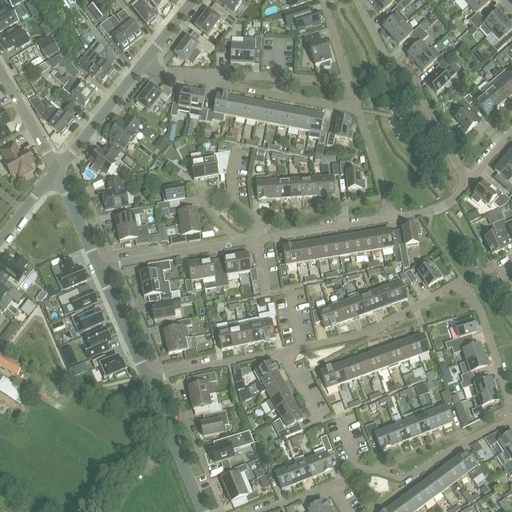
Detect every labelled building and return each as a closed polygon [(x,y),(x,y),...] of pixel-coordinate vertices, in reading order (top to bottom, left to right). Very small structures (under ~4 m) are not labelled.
[(20,0),(7,0),(12,9),(22,3),(20,0)] [(156,21),(149,12),(146,8),(147,7),(148,6),(142,0),(139,0),(131,7),(147,26),(150,24),(151,25),(156,21)] [(149,0),(158,11),(166,4),(162,0),(149,0)] [(216,0),(234,13),(241,3),(242,3),(247,7),(252,2),(249,0),(216,0)] [(375,6),(373,8),(379,14),(381,13),(382,13),(394,3),(398,7),(398,8),(400,6),(406,0),(379,0),(374,5),(375,6)] [(448,0),(449,0),(453,5),(454,4),(462,12),(468,7),(475,0),(448,0)] [(476,15),(468,22),(473,27),(482,18),(478,14),(490,3),(486,0),(475,0),(468,7),(476,15)] [(96,3),(88,9),(99,22),(107,16),(96,3)] [(394,19),(383,29),(391,38),(404,26),(408,23),(400,14),(404,11),(400,6),(398,8),(398,7),(390,14),(394,19)] [(307,8),(306,8),(284,15),(288,27),(296,24),(299,33),(320,26),(315,12),(309,14),(307,8)] [(9,9),(0,14),(0,32),(17,23),(9,9)] [(196,27),(195,28),(196,29),(196,28),(207,37),(208,36),(209,37),(214,31),(213,30),(220,21),(225,24),(231,16),(222,9),(215,17),(209,12),(208,11),(208,12),(196,27)] [(37,10),(30,14),(33,19),(40,14),(37,10)] [(119,17),(137,42),(143,37),(124,11),(118,16),(119,17)] [(482,18),(473,27),(477,32),(479,30),(487,38),(490,35),(506,21),(498,12),(496,14),(486,23),(482,18)] [(119,32),(130,47),(137,42),(119,17),(118,16),(117,17),(121,23),(119,24),(114,17),(109,20),(119,32)] [(113,40),(117,45),(123,52),(130,47),(119,32),(109,20),(109,21),(109,20),(100,27),(110,40),(111,38),(113,40)] [(487,38),(485,40),(493,48),(497,53),(506,45),(502,40),(511,31),(511,27),(506,21),(490,35),(487,38)] [(404,26),(391,38),(399,47),(410,36),(414,41),(424,32),(419,27),(412,34),(404,26)] [(472,27),(468,31),(472,36),(477,32),(472,27)] [(19,29),(0,39),(0,40),(7,53),(14,49),(16,52),(20,49),(30,44),(24,34),(22,35),(19,29)] [(51,34),(48,29),(43,32),(46,37),(51,34)] [(419,45),(407,56),(415,64),(428,52),(421,44),(428,37),(424,32),(414,41),(419,45)] [(318,34),(304,38),(308,51),(310,51),(315,67),(322,65),(322,68),(329,68),(330,63),(331,62),(330,59),(330,55),(329,55),(326,45),(321,46),(318,34)] [(53,38),(41,45),(48,57),(60,50),(53,38)] [(215,48),(201,38),(196,45),(188,39),(188,38),(187,39),(176,55),(175,55),(176,56),(178,57),(177,59),(182,63),(183,61),(185,63),(186,64),(187,63),(186,63),(196,51),(201,54),(204,51),(209,55),(215,48)] [(255,51),(261,51),(262,38),(255,38),(255,48),(243,47),(242,65),(254,66),(255,51)] [(242,65),(243,47),(232,47),(232,42),(225,42),(225,55),(231,55),(230,65),(242,65)] [(15,63),(32,52),(29,47),(12,58),(15,63)] [(428,52),(415,64),(423,73),(433,64),(434,63),(438,67),(439,67),(445,62),(448,59),(444,54),(440,57),(433,49),(428,52)] [(89,50),(83,57),(108,78),(114,71),(114,70),(113,70),(111,68),(116,62),(106,50),(99,58),(94,54),(89,50)] [(476,50),(469,56),(480,68),(487,63),(476,50)] [(75,80),(79,75),(75,72),(72,66),(64,53),(58,57),(63,61),(59,64),(75,80)] [(79,62),(76,65),(88,75),(93,79),(101,86),(108,78),(83,57),(79,62)] [(439,75),(428,85),(436,95),(444,88),(445,88),(449,85),(448,84),(450,83),(449,82),(452,79),(456,75),(449,67),(445,62),(439,67),(438,67),(435,70),(439,75)] [(34,70),(44,79),(50,72),(40,63),(34,70)] [(504,72),(496,78),(500,83),(511,97),(511,80),(509,76),(508,77),(504,72)] [(63,90),(71,97),(84,108),(90,101),(63,79),(57,74),(53,78),(65,88),(63,90)] [(63,79),(90,101),(95,94),(83,83),(80,86),(67,75),(63,79)] [(496,78),(488,85),(490,88),(503,104),(511,97),(500,83),(496,78)] [(486,82),(477,89),(479,91),(482,95),(495,111),(503,104),(490,88),(488,85),(486,82)] [(142,97),(137,103),(138,104),(137,106),(142,110),(144,109),(149,112),(159,99),(164,103),(172,94),(172,88),(162,87),(158,92),(150,86),(146,92),(141,97),(142,97)] [(189,114),(193,92),(182,90),(179,105),(173,104),(170,117),(177,118),(178,112),(189,114)] [(456,90),(451,95),(455,99),(459,104),(460,106),(465,112),(455,120),(461,127),(456,131),(461,137),(462,138),(467,134),(477,125),(477,124),(476,125),(467,114),(472,110),(469,106),(464,100),(456,90)] [(200,118),(199,122),(206,123),(208,111),(202,110),(205,95),(193,92),(189,114),(189,116),(200,118)] [(483,97),(475,104),(486,118),(488,117),(489,119),(495,114),(494,112),(495,111),(482,95),(483,97)] [(469,96),(464,100),(469,106),(474,102),(469,96)] [(214,112),(208,111),(206,123),(212,125),(212,121),(223,123),(225,117),(228,99),(217,97),(214,112)] [(68,130),(53,117),(49,114),(41,102),(37,98),(30,103),(33,108),(35,107),(42,118),(50,124),(49,126),(61,137),(68,130)] [(46,99),(45,100),(41,102),(49,114),(53,117),(68,130),(74,122),(51,103),(50,104),(46,99)] [(239,101),(228,99),(225,117),(235,119),(239,101)] [(235,119),(246,121),(249,103),(239,101),(235,119)] [(260,105),(249,103),(246,121),(256,123),(260,105)] [(256,123),(267,125),(270,107),(260,105),(256,123)] [(267,125),(278,127),(281,109),(270,107),(267,125)] [(292,111),(281,109),(278,127),(288,129),(292,111)] [(0,141),(10,136),(5,126),(10,123),(2,111),(0,112),(0,141)] [(288,129),(299,131),(302,112),(297,111),(297,112),(292,111),(288,129)] [(308,135),(309,135),(313,115),(308,114),(302,112),(299,131),(309,133),(308,135)] [(313,115),(309,135),(319,138),(318,145),(324,146),(327,134),(321,133),(324,117),(313,115)] [(109,136),(125,149),(129,144),(131,144),(136,138),(135,137),(135,135),(133,134),(140,126),(130,118),(126,123),(126,126),(123,126),(120,123),(109,136)] [(353,132),(349,131),(350,123),(338,120),(335,135),(329,134),(326,147),(333,148),(335,138),(352,141),(352,140),(353,132)] [(144,127),(140,133),(148,139),(152,134),(144,127)] [(212,129),(205,128),(203,136),(211,137),(212,129)] [(178,134),(169,132),(168,139),(177,141),(178,134)] [(152,146),(159,152),(165,145),(158,139),(152,146)] [(11,177),(15,175),(19,180),(34,171),(30,166),(33,164),(26,152),(20,156),(14,144),(0,152),(7,163),(4,165),(11,177)] [(109,145),(103,154),(98,150),(89,162),(106,175),(115,164),(113,162),(119,153),(109,145)] [(317,145),(315,157),(321,157),(322,157),(324,146),(318,145),(317,145)] [(213,155),(202,157),(203,159),(206,180),(219,178),(218,177),(217,170),(228,168),(231,153),(214,156),(213,155)] [(511,158),(509,156),(502,164),(511,172),(511,158)] [(123,162),(132,169),(135,164),(126,157),(123,162)] [(206,180),(203,159),(191,161),(194,181),(194,182),(206,180)] [(178,177),(181,171),(169,162),(165,168),(178,177)] [(360,173),(352,173),(351,163),(340,164),(341,177),(347,176),(348,191),(347,191),(347,192),(366,191),(365,189),(365,181),(360,182),(360,173)] [(511,179),(511,172),(502,164),(494,172),(508,184),(511,179)] [(268,178),(256,179),(257,184),(258,199),(258,203),(269,202),(268,181),(268,178)] [(334,198),(334,193),(333,179),(322,180),(323,198),(334,198)] [(268,181),(269,202),(280,201),(279,180),(268,181)] [(279,180),(280,201),(291,200),(289,180),(279,180)] [(301,200),(300,181),(290,182),(290,180),(289,180),(291,200),(301,200)] [(323,198),(322,180),(311,181),(312,199),(323,198)] [(103,196),(106,211),(128,207),(125,192),(122,193),(120,181),(107,183),(109,195),(103,196)] [(312,199),(311,181),(300,181),(301,200),(312,199)] [(162,211),(168,210),(170,209),(169,203),(184,201),(184,202),(185,201),(182,183),(180,183),(181,184),(173,185),(173,190),(162,191),(164,204),(157,205),(157,206),(154,207),(155,212),(158,211),(158,212),(162,211)] [(483,185),(474,196),(470,200),(477,206),(481,201),(490,209),(494,205),(499,210),(505,206),(510,201),(511,203),(511,202),(511,196),(509,200),(499,191),(494,196),(483,187),(484,186),(483,185)] [(179,215),(181,226),(199,223),(197,211),(196,211),(181,214),(180,208),(170,209),(168,210),(169,216),(179,215)] [(143,209),(130,211),(131,217),(116,220),(116,219),(115,219),(118,232),(136,229),(134,217),(144,216),(143,209)] [(477,210),(466,216),(470,224),(481,218),(477,210)] [(504,220),(498,223),(503,234),(509,232),(511,239),(511,227),(508,229),(504,220)] [(201,235),(199,223),(181,226),(182,237),(170,239),(171,246),(186,243),(185,237),(200,235),(200,236),(201,235)] [(503,234),(498,223),(492,225),(495,232),(484,237),(486,241),(485,242),(487,247),(488,246),(492,256),(504,251),(498,237),(503,234)] [(399,246),(400,251),(400,255),(403,270),(410,269),(406,250),(418,248),(417,237),(421,236),(420,227),(402,230),(402,231),(403,231),(405,245),(399,246)] [(136,229),(118,232),(120,244),(120,243),(135,241),(136,247),(149,245),(147,238),(138,240),(136,229)] [(390,232),(379,233),(382,251),(393,249),(390,232)] [(372,253),(382,251),(379,233),(369,235),(372,253)] [(358,237),(361,255),(372,253),(369,235),(358,237)] [(350,257),(361,255),(358,237),(347,239),(350,257)] [(340,259),(350,257),(347,239),(337,241),(340,259)] [(340,259),(337,241),(326,242),(329,260),(340,259)] [(318,262),(329,260),(326,242),(315,244),(318,262)] [(308,264),(318,262),(315,244),(305,246),(308,264)] [(308,264),(305,246),(294,248),(297,266),(308,264)] [(286,268),(297,266),(294,248),(283,250),(286,266),(286,268)] [(248,255),(236,257),(239,275),(250,273),(252,283),(258,282),(256,270),(250,271),(247,256),(248,256),(248,255)] [(2,264),(0,267),(0,270),(2,272),(10,278),(6,283),(17,292),(23,285),(27,280),(23,278),(27,273),(24,270),(27,266),(23,263),(23,262),(21,261),(18,258),(14,262),(8,257),(4,262),(2,264)] [(227,277),(239,275),(236,257),(223,259),(223,260),(224,260),(226,275),(220,276),(222,288),(229,287),(227,277)] [(81,269),(75,271),(74,272),(72,268),(74,268),(71,261),(59,266),(63,276),(59,278),(65,291),(87,282),(81,269)] [(200,263),(203,281),(204,286),(215,284),(216,289),(222,288),(220,276),(214,277),(212,262),(212,261),(200,263)] [(140,275),(142,287),(160,284),(164,283),(163,272),(171,271),(169,262),(147,266),(149,274),(141,275),(140,275)] [(203,281),(200,263),(188,265),(188,266),(191,281),(185,282),(187,294),(193,293),(192,283),(203,281)] [(286,268),(286,266),(280,267),(282,280),(288,279),(286,268)] [(437,271),(434,273),(429,266),(418,273),(428,288),(439,281),(443,279),(437,271)] [(417,281),(410,271),(404,275),(411,285),(417,281)] [(389,284),(390,288),(396,305),(407,301),(399,280),(389,284)] [(0,304),(6,296),(18,305),(24,297),(17,292),(6,283),(2,288),(0,286),(0,304)] [(160,284),(142,287),(144,299),(145,299),(159,296),(160,302),(162,302),(173,300),(172,294),(170,294),(168,283),(164,283),(160,284)] [(320,285),(309,289),(311,296),(322,292),(320,285)] [(55,296),(52,288),(46,290),(49,299),(55,296)] [(396,305),(390,288),(380,292),(386,309),(396,305)] [(78,290),(58,299),(62,309),(71,304),(75,313),(96,304),(95,302),(97,301),(94,293),(92,294),(91,292),(81,296),(78,290)] [(370,295),(376,312),(386,309),(380,292),(370,295)] [(321,295),(310,297),(312,306),(323,304),(321,295)] [(370,295),(360,299),(366,316),(376,312),(370,295)] [(180,299),(179,299),(180,306),(195,303),(194,297),(180,299)] [(154,303),(154,304),(155,309),(152,310),(152,311),(151,313),(152,320),(154,321),(154,323),(175,319),(174,312),(181,311),(180,306),(179,299),(173,300),(162,302),(160,302),(154,303)] [(350,303),(356,320),(366,316),(360,299),(350,303)] [(29,318),(37,308),(29,301),(21,311),(29,318)] [(356,320),(350,303),(340,306),(346,323),(356,320)] [(221,304),(214,305),(214,313),(222,312),(221,304)] [(276,317),(274,305),(268,306),(270,318),(276,317)] [(329,307),(329,308),(335,327),(346,323),(340,306),(330,310),(329,307)] [(329,308),(318,311),(325,331),(335,327),(329,308)] [(71,317),(75,328),(81,325),(84,333),(103,325),(102,321),(103,320),(100,313),(99,314),(98,312),(94,314),(85,318),(82,312),(71,317)] [(164,332),(166,344),(186,339),(189,339),(187,328),(192,327),(190,320),(178,323),(179,329),(164,332)] [(260,323),(264,343),(275,341),(271,320),(260,323)] [(477,335),(472,322),(455,328),(459,340),(445,344),(447,351),(451,349),(463,345),(462,339),(475,335),(476,335),(477,335)] [(0,339),(7,344),(19,328),(13,323),(0,339)] [(253,345),(264,343),(260,323),(259,323),(260,325),(250,327),(253,345)] [(212,338),(218,336),(221,352),(232,349),(229,332),(218,334),(216,324),(210,325),(212,338)] [(239,329),(243,347),(253,345),(250,327),(239,329)] [(232,349),(243,347),(239,329),(229,332),(232,349)] [(87,348),(82,350),(86,361),(107,352),(104,346),(109,344),(104,331),(84,340),(87,348)] [(412,341),(418,358),(429,354),(423,337),(412,341)] [(189,351),(186,339),(166,344),(169,355),(184,352),(185,358),(198,356),(196,349),(189,351)] [(408,361),(418,358),(412,341),(402,344),(408,361)] [(408,361),(402,344),(392,348),(398,365),(408,361)] [(465,351),(463,345),(451,349),(453,355),(463,352),(466,363),(484,358),(480,346),(479,346),(480,347),(465,351)] [(65,369),(74,364),(66,347),(56,352),(65,369)] [(398,365),(392,348),(382,352),(388,369),(389,371),(399,367),(398,365)] [(388,369),(382,352),(371,355),(378,372),(388,369)] [(0,354),(0,365),(5,369),(10,360),(0,354)] [(361,359),(367,376),(378,372),(371,355),(361,359)] [(105,357),(92,362),(94,369),(98,367),(104,380),(116,375),(117,377),(125,374),(124,372),(126,371),(125,370),(127,369),(124,362),(122,363),(122,362),(120,362),(118,358),(107,363),(105,357)] [(459,365),(463,376),(460,377),(462,383),(474,380),(473,374),(487,369),(487,370),(488,369),(484,358),(466,363),(459,365)] [(367,376),(361,359),(351,363),(357,380),(367,376)] [(259,383),(277,373),(272,363),(253,373),(259,383)] [(347,384),(357,380),(351,363),(341,366),(347,384)] [(82,364),(66,370),(70,379),(85,372),(82,364)] [(331,370),(337,387),(347,384),(341,366),(331,370)] [(337,387),(331,370),(320,374),(322,379),(324,385),(327,391),(337,387)] [(261,382),(266,391),(282,383),(277,373),(259,383),(261,382)] [(188,388),(191,400),(209,396),(206,385),(217,383),(215,374),(198,377),(200,386),(188,388)] [(0,377),(0,392),(6,397),(21,406),(25,400),(24,400),(27,394),(13,386),(0,377)] [(244,390),(242,379),(235,381),(237,392),(244,390)] [(477,398),(495,392),(494,390),(496,389),(494,382),(492,383),(491,380),(490,380),(491,381),(476,385),(474,380),(462,383),(460,384),(462,390),(469,388),(472,400),(478,398),(477,398)] [(432,382),(426,385),(428,391),(435,388),(432,382)] [(271,401),(287,392),(282,383),(266,391),(271,401)] [(271,401),(276,410),(292,402),(287,392),(271,401)] [(499,404),(495,392),(477,398),(478,398),(481,408),(471,411),(473,418),(486,414),(484,408),(498,403),(498,404),(499,404)] [(211,407),(209,396),(191,400),(193,411),(208,408),(210,414),(222,412),(221,405),(211,407)] [(279,421),(297,411),(292,402),(276,410),(281,419),(279,421)] [(436,412),(442,429),(453,425),(446,408),(436,412)] [(284,431),(277,434),(280,441),(303,432),(302,431),(298,433),(294,426),(303,421),(297,411),(279,421),(284,431)] [(432,433),(442,429),(436,412),(425,416),(432,433)] [(225,413),(214,415),(215,422),(201,425),(201,427),(199,427),(201,434),(203,434),(204,438),(226,434),(224,427),(228,426),(225,413)] [(422,437),(432,433),(425,416),(415,420),(422,437)] [(405,422),(412,441),(422,437),(415,420),(406,424),(405,421),(405,422)] [(402,445),(412,441),(405,422),(394,426),(402,445)] [(375,437),(381,453),(392,449),(385,432),(379,434),(375,424),(365,428),(369,440),(375,437)] [(385,432),(392,449),(402,445),(394,426),(395,428),(385,432)] [(223,441),(225,447),(211,452),(212,455),(210,456),(212,462),(214,462),(215,465),(234,459),(232,452),(239,449),(238,444),(252,440),(249,433),(223,441)] [(503,454),(511,447),(511,433),(500,441),(497,436),(486,443),(490,449),(496,444),(503,454)] [(332,451),(326,437),(320,439),(326,454),(332,451)] [(291,441),(292,444),(294,448),(299,446),(298,442),(296,438),(291,441)] [(477,443),(470,448),(475,454),(481,450),(477,443)] [(511,447),(503,454),(505,453),(511,462),(503,468),(506,473),(511,469),(511,447)] [(473,481),(482,475),(477,468),(466,453),(457,460),(468,475),(473,481)] [(316,459),(322,476),(333,472),(326,455),(316,459)] [(312,480),(322,476),(316,459),(306,463),(312,480)] [(448,467),(459,481),(468,475),(457,460),(448,467)] [(312,480),(306,463),(296,467),(295,464),(295,465),(302,484),(312,480)] [(481,464),(477,468),(482,475),(484,479),(489,475),(481,464)] [(226,493),(243,486),(239,475),(248,471),(246,465),(234,470),(236,476),(222,482),(222,481),(221,481),(226,493)] [(302,484),(295,465),(285,468),(292,488),(302,484)] [(440,473),(450,488),(459,481),(448,467),(440,473)] [(292,488),(285,468),(284,469),(285,471),(275,475),(282,492),(292,488)] [(252,471),(253,479),(262,478),(260,470),(252,471)] [(431,479),(442,494),(450,488),(440,473),(431,479)] [(266,478),(259,481),(262,487),(269,484),(266,478)] [(442,494),(431,479),(422,486),(433,500),(442,494)] [(243,486),(226,493),(231,504),(232,504),(231,503),(245,498),(248,503),(259,499),(257,492),(248,496),(243,486)] [(414,492),(424,507),(433,500),(422,486),(414,492)] [(405,498),(414,511),(417,511),(424,507),(414,492),(405,498)] [(414,511),(405,498),(396,505),(401,511),(414,511)] [(509,511),(511,511),(504,501),(499,504),(503,511),(509,511)] [(329,511),(330,511),(323,502),(308,511),(329,511)]
